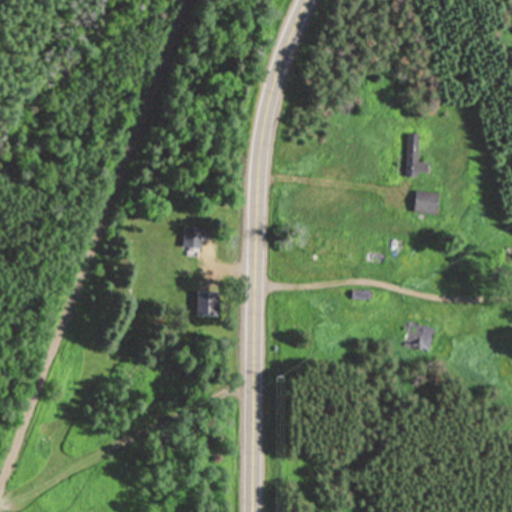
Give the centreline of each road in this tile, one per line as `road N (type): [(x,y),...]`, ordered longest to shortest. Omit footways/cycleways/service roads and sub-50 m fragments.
road 1 (primary): [(250,511),(255,155),(278,52),(302,0)]
road 2 (track): [(184,0),(0,471)]
road 3 (track): [(250,386),(221,390),(0,503)]
